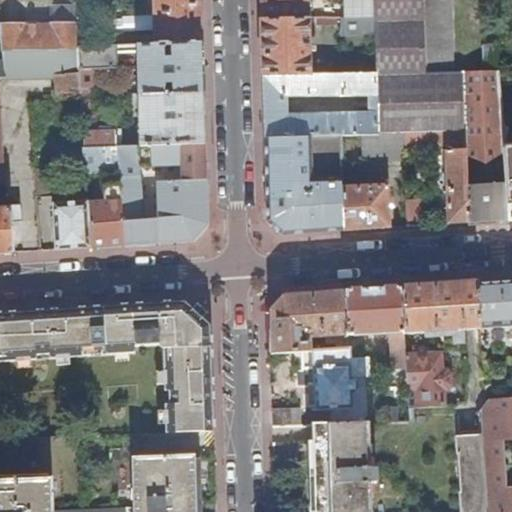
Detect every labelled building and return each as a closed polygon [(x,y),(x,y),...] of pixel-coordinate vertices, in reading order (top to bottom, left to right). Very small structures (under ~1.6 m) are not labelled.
[(75,0),(77,18),(98,16),(96,0),(75,0)] [(201,0),(154,0),(155,38),(127,39),(127,49),(203,46),(202,10),(201,0)] [(262,0),(263,22),(310,20),(309,0),(262,0)] [(375,18),(374,0),(347,0),(348,19),(375,18)] [(374,0),(375,18),(376,35),(377,64),(377,75),(380,136),(406,135),(431,135),(449,134),(467,134),(466,73),(455,73),(428,74),(424,0),(374,0)] [(452,0),(424,0),(428,74),(455,73),(452,0)] [(376,35),(375,18),(348,19),(344,19),(344,37),(376,35)] [(77,20),(78,27),(79,52),(79,51),(95,50),(94,19),(77,20)] [(310,20),(263,22),(264,51),(264,77),(377,75),(377,64),(311,66),(310,20)] [(27,29),(1,30),(4,53),(79,52),(78,27),(73,27),(72,23),(58,23),(58,27),(54,27),(53,28),(41,28),(41,24),(27,24),(27,29)] [(204,76),(203,46),(127,49),(95,50),(79,51),(79,52),(82,102),(96,101),(95,92),(92,91),(91,71),(139,70),(140,96),(132,97),(132,99),(204,96),(204,76)] [(498,72),(499,47),(485,47),(486,73),(498,72)] [(79,52),(4,53),(5,63),(8,81),(57,80),(59,103),(72,102),(82,102),(79,52)] [(5,63),(0,63),(0,81),(8,81),(5,63)] [(498,72),(486,73),(466,73),(467,134),(468,180),(482,180),(507,179),(505,151),(501,72),(498,72)] [(344,137),(358,136),(364,136),(380,136),(377,75),(264,77),(265,107),(266,139),(344,137)] [(205,125),(204,96),(132,99),(132,103),(140,102),(141,148),(206,146),(205,125)] [(96,101),(82,102),(83,117),(84,127),(97,126),(96,101)] [(83,117),(82,102),(72,102),(73,117),(83,117)] [(112,134),(84,134),(86,150),(118,149),(118,139),(112,134)] [(468,180),(467,134),(449,134),(449,152),(447,152),(449,225),(469,224),(468,187),(468,180)] [(406,135),(380,136),(364,136),(364,159),(407,159),(407,150),(406,135)] [(431,135),(406,135),(407,150),(431,150),(431,135)] [(358,136),(344,137),(344,145),(358,145),(358,136)] [(344,137),(266,139),(268,193),(269,223),(283,237),(313,235),(346,233),(344,188),(344,145),(344,137)] [(207,175),(206,146),(141,148),(119,149),(124,248),(152,246),(194,243),(208,226),(208,204),(207,183),(157,184),(158,206),(155,206),(155,210),(158,210),(159,222),(144,223),(141,180),(133,180),(133,169),(187,168),(187,176),(207,175)] [(124,248),(119,149),(118,149),(86,150),(87,175),(105,174),(107,204),(91,204),(92,250),(111,248),(124,248)] [(51,166),(35,167),(37,196),(52,195),(51,166)] [(65,252),(92,250),(91,204),(89,204),(87,180),(70,181),(71,205),(54,206),(58,252),(65,252)] [(482,187),(468,187),(469,224),(494,222),(510,221),(507,185),(482,187)] [(344,188),(346,233),(375,231),(390,229),(389,187),(344,188)] [(408,201),(408,228),(425,227),(423,201),(408,201)] [(0,255),(14,255),(12,225),(22,224),(21,206),(11,207),(11,211),(0,211),(0,255)] [(511,281),(476,284),(481,331),(511,328),(511,281)] [(476,284),(461,285),(465,332),(479,331),(481,331),(476,284)] [(435,287),(402,289),(404,335),(426,335),(426,338),(456,337),(456,340),(443,340),(443,347),(456,346),(456,345),(466,344),(465,332),(461,285),(435,287)] [(377,291),(346,293),(348,337),(390,335),(392,370),(407,369),(406,359),(404,335),(402,289),(377,291)] [(348,337),(346,293),(304,296),(284,297),(271,313),(271,330),(272,356),(303,354),(311,353),(311,346),(316,345),(316,340),(339,339),(339,352),(349,352),(349,342),(348,337)] [(44,313),(25,314),(25,325),(180,312),(196,322),(201,331),(203,433),(214,433),(211,326),(184,303),(158,305),(141,306),(44,313)] [(25,314),(0,316),(0,365),(135,355),(134,349),(160,347),(164,350),(165,391),(169,391),(170,406),(165,407),(166,435),(203,433),(201,331),(196,322),(180,312),(25,325),(25,314)] [(350,363),(351,363),(361,362),(370,361),(369,351),(355,352),(349,352),(350,363)] [(311,353),(303,354),(304,371),(316,370),(319,412),(355,409),(353,397),(359,396),(358,384),(356,382),(352,383),(351,363),(350,363),(349,352),(339,352),(311,353)] [(406,359),(407,369),(409,394),(419,393),(420,410),(446,408),(445,392),(449,391),(452,387),(452,376),(448,373),(444,373),(442,357),(406,359)] [(370,361),(361,362),(362,379),(372,378),(370,361)] [(302,411),(274,412),(274,429),(303,428),(302,411)] [(374,413),(375,426),(400,425),(399,411),(374,413)] [(375,426),(313,428),(315,461),(310,462),(311,500),(316,500),(316,511),(485,511),(481,437),(456,439),(455,424),(415,425),(411,425),(400,425),(375,426)] [(133,511),(196,511),(195,456),(132,458),(133,511)] [(0,511),(47,511),(47,476),(0,477),(0,511)]
